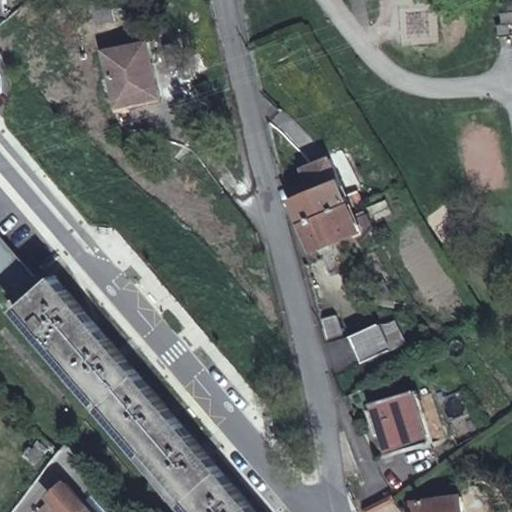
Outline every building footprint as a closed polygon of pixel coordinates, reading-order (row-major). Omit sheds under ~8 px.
[(112,20),(108,0),(93,0),(94,6),(98,23),(112,20)] [(153,64),(149,44),(106,51),(110,73),(118,106),(153,98),(146,65),(153,64)] [(349,150),(357,167),(376,157),(368,140),(349,150)] [(293,197),(303,223),(348,203),(330,158),(305,168),(313,188),(293,197)] [(303,223),(314,249),(317,247),(329,242),(359,230),(349,206),(348,203),(303,223)] [(0,241),(0,285),(11,298),(33,280),(0,241)] [(329,242),(317,247),(320,254),(333,248),(329,242)] [(256,511),(127,359),(55,277),(13,310),(185,511),(256,511)] [(381,280),(371,284),(378,299),(391,303),(381,280)] [(320,319),(327,342),(345,337),(338,314),(320,319)] [(352,335),(363,361),(390,348),(378,322),(352,335)] [(369,401),(383,455),(427,445),(415,391),(369,401)] [(49,498),(52,501),(61,511),(90,511),(66,484),(49,498)] [(415,501),(416,511),(464,511),(462,495),(415,501)] [(61,511),(52,501),(48,504),(44,511),(61,511)]
